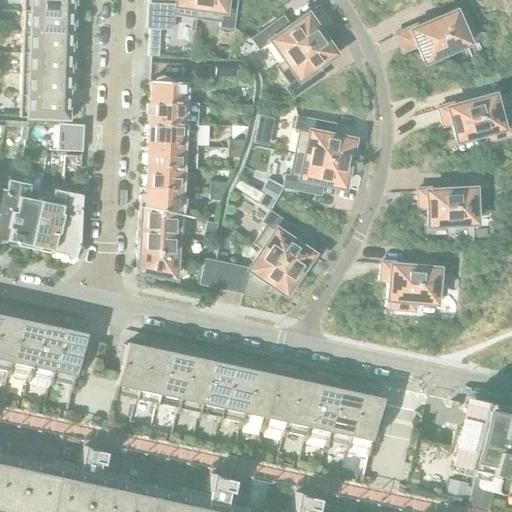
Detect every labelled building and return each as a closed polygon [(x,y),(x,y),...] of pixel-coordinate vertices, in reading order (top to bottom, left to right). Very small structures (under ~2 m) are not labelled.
[(73,7),(73,0),(21,0),(21,11),(73,13),(73,12),(68,12),(68,6),(73,7)] [(174,16),(196,20),(199,0),(146,0),(145,29),(149,30),(147,56),(157,56),(159,30),(172,31),(174,16)] [(199,0),(196,20),(220,23),(219,28),(231,30),(234,14),(222,13),(223,0),(199,0)] [(73,28),(73,13),(21,11),(21,33),(73,34),(67,33),(68,28),(73,28)] [(449,45),(472,35),(463,15),(455,18),(453,13),(424,25),(423,23),(393,36),(400,52),(415,46),(422,62),(426,61),(427,63),(444,55),(443,54),(451,50),(449,45)] [(269,42),(283,61),(321,34),(312,21),(310,22),(305,16),(269,41),(263,31),(250,40),(257,50),(269,42)] [(72,49),(73,34),(21,33),(20,54),(72,56),(72,55),(67,55),(67,49),(72,49)] [(321,34),(283,61),(275,67),(283,79),(288,85),(284,88),(291,99),(304,90),(297,80),(333,55),(328,49),(330,47),(321,34)] [(71,70),(72,56),(20,54),(19,75),(71,77),(71,76),(66,76),(66,70),(71,70)] [(235,79),(236,68),(236,67),(208,66),(207,78),(235,79)] [(70,91),(71,77),(19,75),(18,96),(65,98),(65,91),(70,91)] [(147,103),(188,104),(188,103),(183,103),(184,83),(168,80),(167,80),(162,78),(157,78),(152,80),(152,82),(148,82),(148,83),(147,103)] [(65,98),(18,96),(18,118),(70,120),(70,105),(65,104),(65,98)] [(507,121),(501,99),(493,102),(491,96),(461,105),(460,102),(437,109),(441,126),(450,124),(454,142),(482,134),(484,143),(511,136),(507,121)] [(146,115),(146,124),(187,126),(187,125),(195,125),(196,108),(188,108),(188,104),(147,103),(147,104),(145,105),(144,115),(146,115)] [(250,114),(252,105),(238,105),(237,114),(250,114)] [(258,116),(251,144),(267,147),(273,118),(260,115),(258,116)] [(293,154),(348,165),(352,149),(349,149),(351,141),(308,132),(310,121),(295,118),(293,130),(298,131),(293,154)] [(56,138),(81,139),(82,125),(57,124),(56,138)] [(186,137),(187,126),(146,124),(146,126),(144,126),(143,136),(145,137),(145,145),(186,147),(196,147),(196,138),(186,137)] [(25,141),(27,128),(21,127),(19,139),(25,141)] [(80,152),(81,139),(56,138),(56,152),(80,152)] [(227,149),(241,150),(244,140),(227,140),(227,149)] [(184,169),(186,147),(145,145),(144,154),(142,155),(142,165),(144,165),(144,167),(184,169)] [(238,158),(241,150),(227,149),(226,157),(238,158)] [(345,181),(348,165),(293,154),(288,177),(284,176),(281,187),(281,188),(296,191),(298,180),(341,188),(343,180),(345,181)] [(183,188),(184,169),(144,167),(143,176),(141,176),(141,186),(143,187),(143,189),(179,190),(179,188),(183,188)] [(281,188),(281,187),(266,179),(260,191),(275,199),(281,188)] [(0,240),(3,241),(6,227),(3,227),(7,211),(10,212),(13,196),(16,182),(5,180),(4,185),(0,183),(0,240)] [(25,249),(38,192),(26,189),(27,185),(16,182),(13,196),(10,212),(7,211),(3,227),(6,227),(3,241),(14,244),(15,247),(25,249)] [(208,192),(222,193),(226,183),(209,182),(208,192)] [(48,251),(52,232),(50,232),(53,221),(55,221),(56,217),(54,217),(60,191),(50,189),(49,194),(38,192),(25,249),(35,251),(38,249),(48,251)] [(138,196),(138,207),(174,215),(178,216),(182,197),(179,197),(179,190),(143,189),(142,195),(138,196)] [(476,210),(476,207),(475,203),(474,199),(473,196),(471,196),(471,190),(440,192),(440,189),(415,191),(416,208),(425,208),(426,226),(430,226),(430,228),(448,227),(448,225),(473,224),(473,218),(474,218),(475,214),(476,210)] [(50,232),(52,232),(48,251),(48,252),(61,255),(65,261),(72,257),(76,246),(78,196),(78,195),(60,191),(54,217),(56,217),(55,221),(53,221),(50,232)] [(220,196),(222,193),(208,192),(208,200),(220,200),(220,196)] [(269,212),(275,200),(263,194),(256,204),(269,212)] [(139,229),(173,237),(174,215),(138,207),(137,219),(139,220),(139,229)] [(260,251),(299,276),(308,263),(306,262),(310,255),(274,231),(281,221),(268,212),(261,223),(265,225),(252,245),(260,251)] [(213,239),(216,224),(205,222),(202,236),(213,239)] [(172,257),(173,237),(139,229),(138,240),(136,240),(136,250),(172,257)] [(172,279),(172,257),(136,250),(135,261),(137,261),(137,272),(147,274),(146,277),(160,281),(161,277),(172,279)] [(290,290),(299,276),(260,251),(248,268),(242,295),(258,298),(267,284),(283,295),(288,288),(290,290)] [(203,259),(200,272),(211,274),(214,261),(203,259)] [(211,274),(208,288),(220,290),(226,264),(214,261),(211,274)] [(442,295),(443,277),(435,276),(435,270),(404,267),(404,265),(380,263),(378,281),(387,282),(385,300),(389,300),(388,309),(412,311),(413,302),(432,304),(433,294),(442,295)] [(220,290),(242,295),(248,268),(226,264),(220,290)] [(200,272),(197,285),(208,288),(211,274),(200,272)] [(0,376),(8,378),(20,321),(0,316),(0,376)] [(28,382),(40,325),(20,321),(8,378),(28,382)] [(49,387),(62,330),(40,325),(28,382),(49,387)] [(70,391),(81,340),(82,335),(62,330),(49,387),(70,391)] [(486,511),(487,510),(482,510),(481,511),(475,511),(472,511),(472,507),(468,507),(466,511),(410,498),(420,446),(414,445),(415,439),(421,414),(414,412),(407,441),(379,435),(385,406),(378,404),(367,456),(343,451),(322,446),(302,441),(280,437),(258,432),(239,428),(218,423),(197,419),(176,414),(156,410),(136,405),(115,401),(127,344),(123,343),(122,349),(121,348),(116,373),(98,370),(104,345),(97,343),(91,371),(82,369),(89,341),(81,340),(70,391),(49,387),(28,382),(8,378),(0,376),(0,456),(56,468),(56,464),(75,469),(73,472),(78,473),(79,469),(98,473),(98,477),(103,478),(103,475),(120,478),(119,482),(181,495),(181,492),(202,496),(202,500),(206,500),(207,497),(224,500),(224,504),(244,509),(242,511),(486,511)] [(136,405),(148,349),(127,344),(115,401),(136,405)] [(156,410),(169,353),(148,349),(136,405),(156,410)] [(176,414),(188,358),(169,353),(156,410),(176,414)] [(197,419),(209,362),(188,358),(176,414),(197,419)] [(218,423),(230,367),(209,362),(197,419),(218,423)] [(239,428),(251,371),(230,367),(218,423),(239,428)] [(258,432),(271,376),(251,371),(239,428),(258,432)] [(280,437),(293,380),(271,376),(258,432),(280,437)] [(302,441),(314,385),(293,380),(280,437),(302,441)] [(322,446),(334,389),(314,385),(302,441),(322,446)] [(343,451),(356,394),(334,389),(322,446),(343,451)] [(367,456),(378,404),(379,399),(356,394),(343,451),(367,456)] [(475,511),(476,511),(496,412),(488,410),(489,404),(466,399),(460,426),(452,425),(448,446),(415,439),(414,445),(420,446),(410,498),(466,511),(468,507),(472,507),(472,511),(475,511)] [(456,411),(457,403),(450,401),(448,409),(456,411)] [(511,511),(511,408),(508,408),(507,414),(496,412),(476,511),(481,511),(482,510),(487,510),(486,511),(511,511)] [(202,500),(202,496),(181,492),(181,495),(119,482),(120,478),(103,475),(103,478),(98,477),(98,473),(79,469),(78,473),(73,472),(75,469),(56,464),(56,468),(0,456),(0,511),(242,511),(244,509),(224,504),(224,500),(207,497),(206,500),(202,500)]
